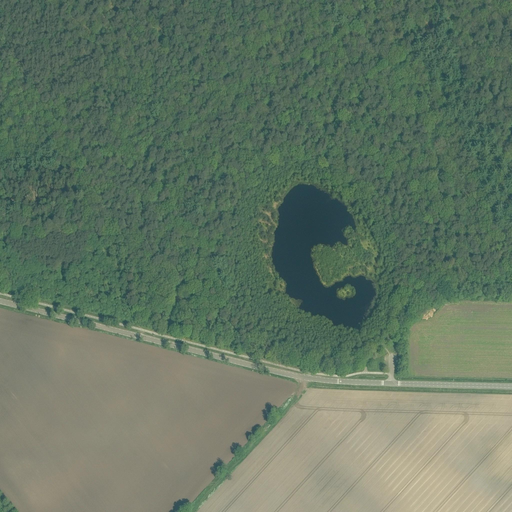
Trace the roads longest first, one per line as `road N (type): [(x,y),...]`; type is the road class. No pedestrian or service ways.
road 1 (tertiary): [(511,387),(310,379),(0,300)]
road 2 (track): [(307,378),(190,511)]
road 3 (track): [(307,378),(319,364),(379,337),(423,293)]
